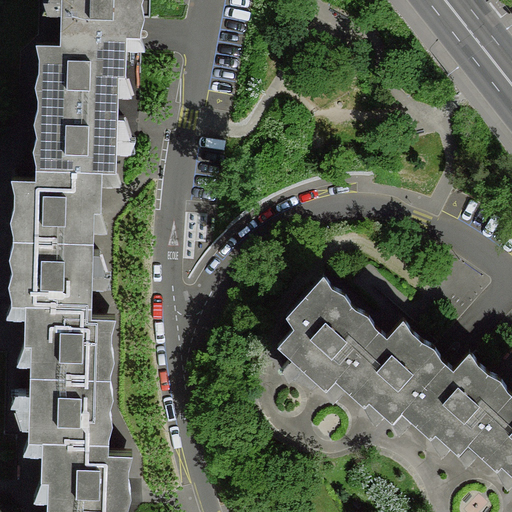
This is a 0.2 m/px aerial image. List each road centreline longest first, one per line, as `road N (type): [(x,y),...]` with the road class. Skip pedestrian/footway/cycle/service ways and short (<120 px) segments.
road 1 (residential): [(179,350),(247,251),(265,234),(322,209),(385,205),(431,217),(511,274)]
road 2 (residential): [(179,350),(176,228),(207,0)]
road 3 (track): [(476,317),(378,250),(347,245),(324,253),(286,294),(267,340)]
road 4 (residential): [(210,511),(179,350)]
